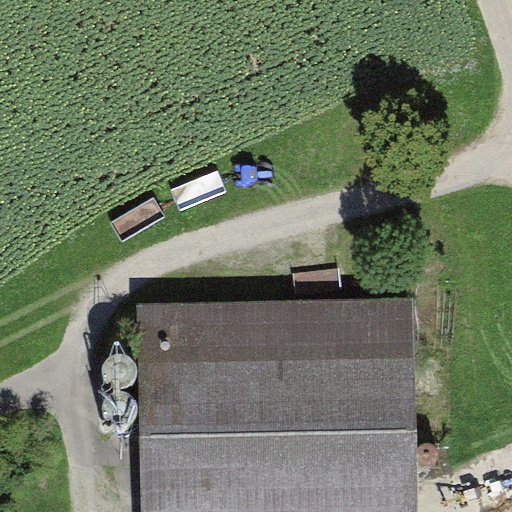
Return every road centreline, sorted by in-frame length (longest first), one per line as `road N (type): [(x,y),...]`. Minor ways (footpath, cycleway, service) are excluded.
road 1 (track): [(194,242),(511,166)]
road 2 (track): [(194,242),(108,301),(89,372),(92,511)]
